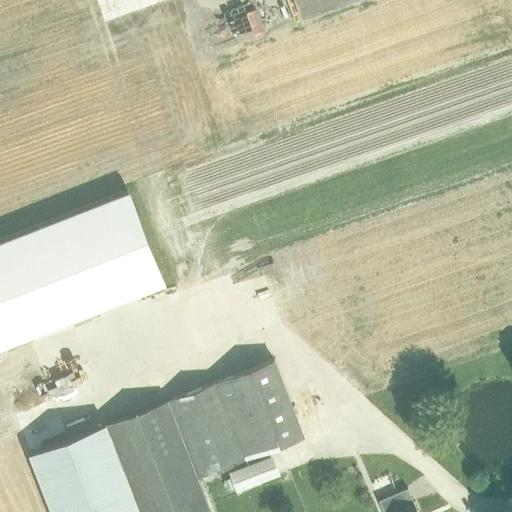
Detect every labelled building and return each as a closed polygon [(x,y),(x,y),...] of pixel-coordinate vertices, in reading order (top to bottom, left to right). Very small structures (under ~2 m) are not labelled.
[(298,0),(304,15),(347,0),(298,0)] [(125,191),(0,240),(0,346),(161,284),(125,191)] [(30,451),(53,511),(211,511),(197,476),(303,435),(274,358),(107,422),(107,421),(30,451)] [(249,465),(229,472),(236,490),(278,475),(271,456),(249,465)] [(417,511),(407,486),(377,499),(382,511),(417,511)]
